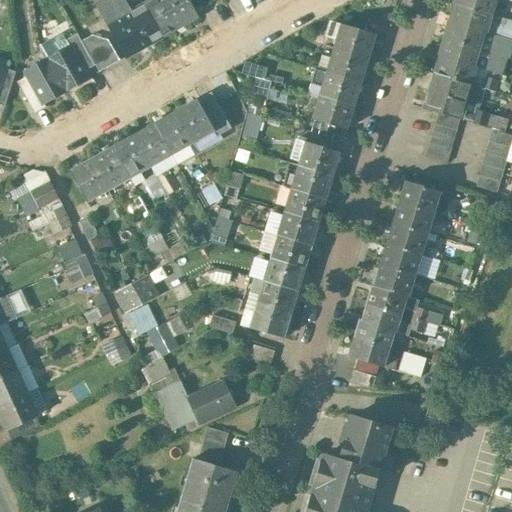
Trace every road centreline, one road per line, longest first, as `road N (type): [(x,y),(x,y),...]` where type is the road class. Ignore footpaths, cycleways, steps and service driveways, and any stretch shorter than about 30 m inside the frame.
road 1 (residential): [(268,511),(425,0)]
road 2 (residential): [(0,137),(59,140),(311,0)]
